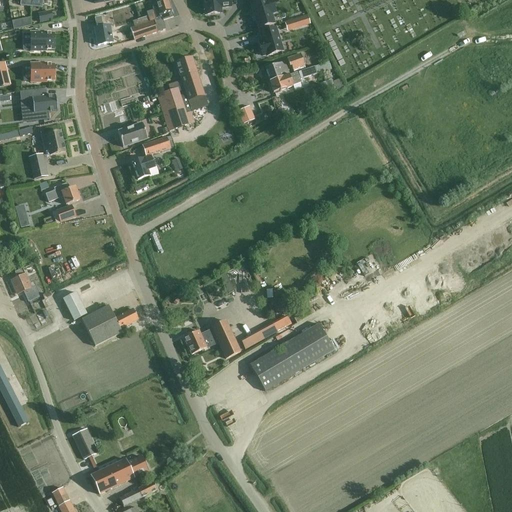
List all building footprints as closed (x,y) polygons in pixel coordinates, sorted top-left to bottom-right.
[(31,0),(31,7),(42,8),(42,0),(31,0)] [(156,5),(151,6),(153,11),(156,21),(154,22),(158,33),(166,31),(166,30),(163,22),(174,18),(171,11),(167,0),(159,0),(155,1),(156,5)] [(203,0),(205,16),(222,14),(221,9),(231,8),(230,0),(203,0)] [(252,0),(254,6),(252,6),(259,29),(274,24),(271,15),(275,13),(271,0),(267,2),(266,0),(252,0)] [(51,12),(39,15),(40,23),(52,20),(51,12)] [(132,33),(124,36),(126,42),(134,39),(135,41),(158,33),(154,22),(150,23),(148,17),(133,22),(135,28),(131,29),(132,33)] [(14,30),(23,28),(21,20),(12,22),(14,30)] [(98,47),(112,44),(109,27),(102,28),(102,26),(96,27),(97,29),(94,30),(98,47)] [(263,42),(259,43),(263,57),(267,56),(267,57),(283,52),(276,29),(260,33),(263,42)] [(31,50),(31,52),(46,52),(46,50),(54,50),(54,35),(45,35),(45,33),(31,33),(31,35),(24,35),(24,50),(31,50)] [(293,70),(304,66),(301,55),(288,59),(290,67),(292,66),(293,70)] [(190,112),(208,106),(192,58),(184,60),(176,63),(182,81),(169,86),(171,92),(158,96),(170,131),(194,123),(190,112)] [(271,83),(290,76),(285,63),(266,69),(271,83)] [(315,67),(317,75),(331,71),(328,63),(315,67)] [(31,81),(31,83),(46,83),(46,81),(54,81),(54,72),(54,66),(46,66),(46,64),(31,64),(31,66),(24,66),(24,81),(31,81)] [(0,86),(9,84),(7,78),(6,73),(4,65),(0,66),(0,86)] [(290,76),(271,83),(274,93),(293,87),(302,84),(301,80),(317,75),(315,67),(299,73),(290,76)] [(344,76),(347,85),(353,82),(350,74),(344,76)] [(331,80),(320,85),(326,98),(336,93),(331,80)] [(340,80),(334,83),(337,91),(344,88),(340,80)] [(317,84),(308,88),(311,95),(320,92),(317,84)] [(248,92),(252,103),(263,99),(265,108),(267,108),(262,88),(248,92)] [(46,90),(19,93),(21,106),(33,104),(35,122),(49,120),(49,112),(58,111),(56,96),(47,97),(46,90)] [(158,97),(152,100),(154,105),(160,103),(158,97)] [(254,118),(264,116),(262,103),(251,105),(254,118)] [(249,107),(236,112),(242,126),(254,121),(249,107)] [(289,117),(279,108),(275,113),(285,122),(289,117)] [(148,140),(142,125),(118,133),(123,148),(148,140)] [(31,129),(31,128),(18,132),(20,137),(33,134),(31,129)] [(0,142),(20,138),(18,132),(0,136),(0,142)] [(65,153),(61,132),(41,136),(44,151),(48,150),(50,157),(65,153)] [(167,138),(143,146),(146,157),(171,149),(169,143),(167,138)] [(144,159),(132,163),(138,180),(149,176),(158,173),(156,167),(155,168),(151,157),(144,160),(144,159)] [(36,162),(31,164),(35,180),(47,177),(43,161),(36,162)] [(161,174),(170,171),(167,162),(158,165),(161,174)] [(50,189),(48,182),(40,185),(39,186),(42,192),(50,189)] [(55,192),(46,196),(48,203),(63,197),(66,206),(80,201),(76,191),(75,188),(68,190),(66,184),(54,189),(55,192)] [(145,185),(135,190),(136,194),(147,189),(147,188),(147,187),(146,186),(146,185),(145,185)] [(23,206),(15,209),(21,230),(30,227),(23,206)] [(76,218),(71,206),(52,214),(57,225),(76,218)] [(358,272),(350,263),(334,277),(342,286),(358,272)] [(32,266),(27,268),(15,273),(18,279),(12,281),(18,295),(24,292),(27,300),(35,297),(31,289),(25,276),(34,272),(32,266)] [(76,293),(63,300),(74,322),(87,315),(76,293)] [(109,307),(82,320),(95,347),(122,334),(120,330),(138,321),(133,310),(115,319),(109,307)] [(46,312),(51,321),(57,318),(52,309),(46,312)] [(401,319),(391,323),(392,328),(403,324),(401,319)] [(199,332),(184,339),(192,356),(209,348),(208,345),(206,346),(204,344),(216,338),(226,360),(240,353),(226,322),(212,329),(212,330),(201,335),(199,332)] [(250,366),(265,392),(334,351),(318,325),(250,366)] [(26,424),(16,403),(0,372),(0,394),(17,429),(26,424)] [(23,408),(30,422),(36,419),(29,405),(23,408)] [(87,430),(73,437),(84,461),(98,454),(87,430)] [(127,464),(134,479),(149,472),(147,469),(146,470),(144,466),(146,466),(142,457),(127,464)] [(99,495),(134,479),(127,464),(126,461),(118,464),(91,477),(99,495)] [(119,498),(124,507),(158,489),(154,480),(119,498)] [(88,511),(75,482),(63,488),(74,511),(88,511)] [(50,495),(57,508),(58,511),(72,511),(60,489),(50,495)]
